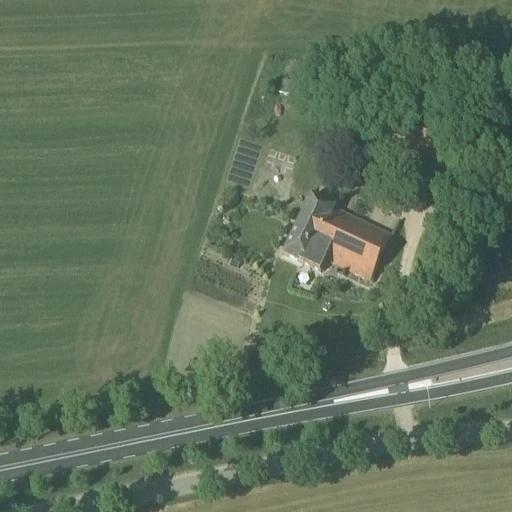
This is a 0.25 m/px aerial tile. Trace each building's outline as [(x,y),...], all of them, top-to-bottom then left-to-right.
[(281,83),(279,98),(304,101),(306,86),(281,83)] [(390,94),(377,93),(375,112),(388,114),(390,94)] [(442,172),(447,123),(398,118),(393,166),(442,172)] [(479,139),(480,121),(450,119),(449,136),(479,139)] [(370,286),(391,240),(334,213),(335,210),(311,199),(283,258),(320,275),(325,264),(370,286)]
